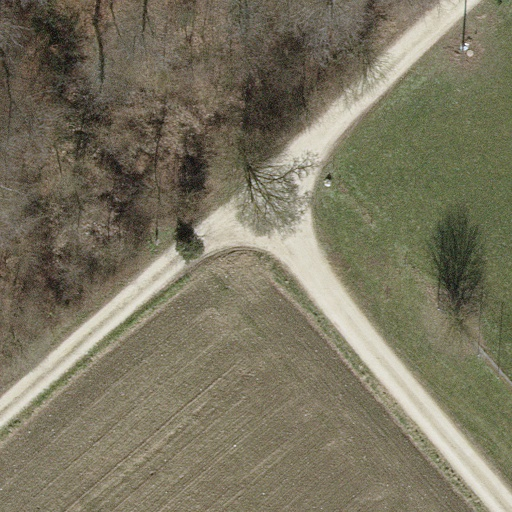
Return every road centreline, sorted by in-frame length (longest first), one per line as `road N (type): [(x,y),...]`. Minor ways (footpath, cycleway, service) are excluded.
road 1 (track): [(472,0),(0,413)]
road 2 (track): [(255,194),(511,510)]
